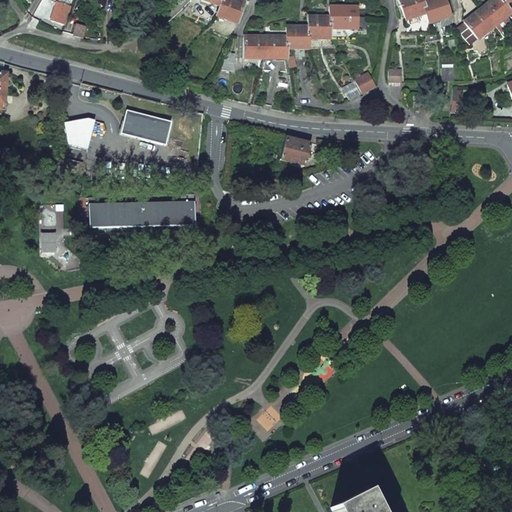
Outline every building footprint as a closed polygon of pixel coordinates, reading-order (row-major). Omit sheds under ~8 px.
[(202,0),(219,6),(216,16),(237,24),(244,4),(234,0),(202,0)] [(398,0),(405,20),(426,13),(428,23),(429,23),(450,16),(444,0),(430,0),(422,3),(421,0),(398,0)] [(492,0),(463,24),(455,29),(469,46),(511,13),(505,5),(510,0),(492,0)] [(57,3),(50,21),(65,26),(71,8),(57,3)] [(285,38),(243,37),(242,59),(286,59),(286,49),(308,49),(308,39),(329,39),(330,29),(356,29),(356,8),(329,7),(329,18),(307,17),(307,28),(286,27),(285,38)] [(426,13),(405,20),(410,35),(427,34),(429,23),(428,23),(426,13)] [(82,39),(86,28),(75,25),(72,36),(82,39)] [(234,60),(221,59),(219,71),(233,72),(234,60)] [(453,69),(441,69),(441,82),(453,82),(453,69)] [(387,83),(404,84),(404,71),(388,70),(387,83)] [(354,81),(361,94),(375,87),(368,74),(354,81)] [(353,82),(341,89),(348,101),(360,95),(353,82)] [(452,91),(450,112),(459,114),(465,114),(467,103),(461,103),(462,92),(452,91)] [(424,97),(412,97),(411,107),(424,107),(424,97)] [(169,122),(125,111),(119,134),(163,145),(169,122)] [(62,123),(67,145),(86,150),(93,122),(62,123)] [(285,138),(279,160),(304,167),(310,144),(285,138)] [(193,195),(181,195),(181,203),(193,203),(193,195)] [(88,224),(88,228),(194,226),(193,203),(181,203),(88,206),(88,224)] [(55,251),(54,230),(40,230),(41,251),(55,251)] [(168,237),(161,236),(160,243),(167,244),(168,237)] [(375,511),(365,490),(330,508),(331,511),(375,511)]
